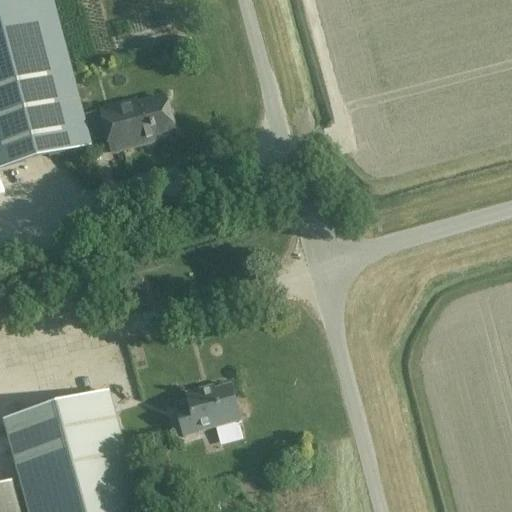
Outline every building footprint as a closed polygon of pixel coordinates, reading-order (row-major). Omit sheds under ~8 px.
[(0,0),(0,170),(90,147),(89,144),(82,118),(51,0),(0,0)] [(116,109),(82,118),(89,144),(119,136),(124,152),(147,145),(146,143),(176,135),(166,99),(137,106),(136,102),(116,107),(116,109)] [(241,422),(232,387),(214,391),(206,393),(205,390),(187,395),(188,402),(176,405),(185,438),(199,435),(198,434),(241,422)] [(29,511),(141,511),(109,393),(5,421),(29,511)] [(19,511),(12,483),(0,486),(0,511),(19,511)]
